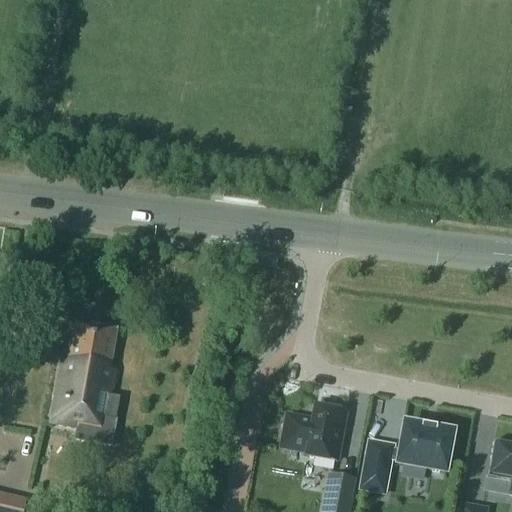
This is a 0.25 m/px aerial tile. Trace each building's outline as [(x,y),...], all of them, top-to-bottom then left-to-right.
[(61,361),(50,425),(77,429),(86,431),(87,428),(104,431),(106,420),(115,422),(119,400),(110,398),(115,371),(109,370),(116,332),(74,325),(67,362),(61,361)] [(336,463),(345,416),(315,410),(313,423),(287,418),(281,449),(307,454),(307,458),(336,463)] [(360,492),(384,496),(390,463),(397,465),(397,466),(444,475),(451,436),(434,433),(435,431),(432,431),(432,432),(424,431),(424,429),(422,429),(421,430),(405,427),(400,453),(392,452),(392,449),(369,445),(360,492)] [(511,446),(493,443),(486,481),(511,485),(511,496),(511,498),(511,446)] [(320,511),(350,511),(356,481),(351,480),(326,476),(320,511)] [(0,500),(0,511),(7,511),(9,503),(0,500)]
